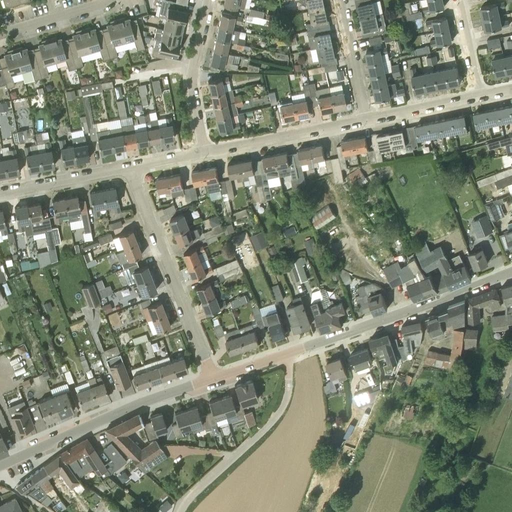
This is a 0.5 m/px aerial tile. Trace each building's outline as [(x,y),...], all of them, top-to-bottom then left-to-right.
[(159,17),(165,18),(184,22),(186,11),(183,11),(185,4),(175,2),(165,0),(164,0),(163,6),(161,6),(159,17)] [(245,0),(224,0),(223,5),(236,8),(236,7),(244,9),(245,4),(245,0)] [(307,11),(323,8),(321,0),(299,0),(300,0),(305,3),(307,11)] [(360,19),(376,15),(373,2),(371,2),(370,0),(355,0),(354,0),(356,6),(358,6),(360,19)] [(442,0),(428,0),(429,6),(422,7),(423,12),(444,8),(442,0)] [(483,19),(499,15),(498,9),(505,7),(504,2),(480,7),(483,19)] [(248,15),(263,18),(264,12),(250,8),(248,15)] [(307,31),(329,26),(328,21),(326,21),(323,8),(307,11),(310,23),(305,24),(307,31)] [(394,11),(395,19),(402,17),(401,9),(394,11)] [(240,24),(241,18),(240,17),(221,13),(218,26),(232,29),(233,23),(240,24)] [(376,15),(360,19),(363,31),(361,32),(363,37),(387,32),(383,14),(376,15)] [(267,19),(263,18),(248,15),(247,20),(266,25),(267,19)] [(499,15),(483,19),(486,30),(509,25),(508,20),(500,22),(499,16),(499,15)] [(117,20),(123,42),(133,39),(136,51),(144,48),(136,21),(130,23),(129,19),(124,20),(124,18),(125,18),(125,17),(117,20)] [(435,33),(449,30),(446,17),(426,22),(427,27),(434,26),(435,33)] [(183,23),(184,22),(165,18),(165,19),(163,29),(181,33),(183,23)] [(113,45),(123,42),(117,20),(109,22),(109,23),(110,22),(111,24),(106,25),(108,30),(102,31),(101,29),(110,58),(117,56),(113,45)] [(239,31),(232,29),(218,26),(216,39),(229,42),(236,43),(244,45),(245,39),(238,37),(239,31)] [(310,49),(315,48),(331,45),(328,32),(330,32),(329,26),(307,31),(310,49)] [(110,58),(101,29),(101,31),(96,33),(94,29),(90,30),(90,28),(91,28),(91,27),(83,30),(89,52),(99,49),(102,60),(110,58)] [(156,39),(160,40),(179,44),(179,43),(178,43),(181,33),(163,29),(156,27),(154,37),(156,38),(156,39)] [(79,54),(89,52),(83,30),(75,32),(75,33),(76,32),(76,34),(72,35),(74,40),(68,41),(67,39),(75,68),(83,66),(79,54)] [(449,30),(435,33),(436,40),(430,41),(431,47),(451,42),(449,30)] [(287,36),(289,45),(296,43),(294,34),(287,36)] [(381,36),(369,39),(370,45),(382,43),(381,36)] [(75,68),(67,39),(67,41),(61,43),(60,38),(56,40),(55,38),(57,38),(57,37),(49,39),(55,61),(65,59),(68,70),(75,68)] [(45,64),(55,61),(49,39),(40,42),(41,42),(42,42),(42,44),(38,45),(39,49),(34,51),(33,49),(41,78),(48,76),(45,64)] [(179,44),(160,40),(156,39),(153,49),(152,56),(164,58),(165,52),(176,55),(179,44)] [(226,53),(229,42),(216,39),(213,50),(226,53)] [(321,67),(323,66),(335,64),(337,63),(335,58),(334,58),(331,45),(315,48),(318,61),(320,61),(321,67)] [(429,45),(416,48),(416,49),(418,54),(430,51),(429,45)] [(41,78),(33,49),(32,49),(33,51),(27,53),(26,48),(22,49),(21,48),(23,48),(22,47),(14,49),(21,71),(24,83),(34,80),(41,78)] [(369,64),(382,61),(381,54),(388,53),(386,48),(366,52),(369,64)] [(11,74),(21,71),(14,49),(6,52),(8,52),(8,53),(4,55),(7,66),(1,68),(0,68),(5,84),(6,88),(14,86),(11,74)] [(233,55),(226,53),(213,50),(209,69),(218,71),(219,66),(236,69),(237,64),(231,63),(233,55)] [(495,75),(507,73),(503,57),(502,52),(490,55),(492,60),(495,75)] [(507,73),(511,71),(511,54),(503,57),(507,73)] [(392,72),(400,70),(398,65),(391,66),(389,60),(382,61),(369,64),(371,76),(384,73),(392,72)] [(445,69),(449,85),(460,83),(455,60),(444,63),(445,69)] [(335,64),(323,66),(324,72),(336,69),(335,64)] [(426,90),(423,74),(416,75),(415,68),(410,69),(415,92),(426,90)] [(445,69),(439,71),(434,72),(437,88),(449,85),(445,69)] [(335,71),(337,80),(344,78),(342,70),(335,71)] [(437,88),(434,72),(423,74),(426,90),(437,88)] [(387,85),(385,74),(384,73),(371,76),(374,88),(387,85)] [(210,95),(224,92),(223,83),(229,82),(228,77),(207,81),(210,95)] [(151,81),(154,95),(161,93),(158,79),(151,81)] [(113,86),(112,80),(100,83),(100,82),(80,87),(82,95),(102,91),(102,89),(113,86)] [(387,85),(374,88),(377,101),(390,98),(387,85)] [(333,110),(329,95),(327,87),(315,89),(320,113),(333,110)] [(67,99),(76,97),(74,90),(65,92),(67,99)] [(213,107),(241,100),(246,99),(245,95),(240,96),(240,95),(233,96),(232,90),(224,92),(210,95),(213,107)] [(270,105),(276,103),(274,92),(268,93),(270,105)] [(329,95),(333,110),(346,107),(343,92),(329,95)] [(110,136),(109,129),(107,120),(92,124),(86,96),(82,96),(85,116),(89,132),(90,140),(97,139),(99,152),(112,150),(110,136)] [(120,118),(127,117),(123,99),(116,101),(120,118)] [(292,102),(295,118),(308,115),(305,99),(292,102)] [(229,116),(228,109),(235,107),(243,106),(241,100),(213,107),(216,119),(229,116)] [(0,111),(8,110),(6,101),(0,102),(0,111)] [(282,121),(295,118),(292,102),(279,105),(282,121)] [(498,108),(501,122),(511,119),(511,116),(510,106),(498,108)] [(489,124),(496,123),(501,122),(498,108),(486,111),(489,124)] [(480,126),(489,124),(486,111),(474,114),(476,127),(480,126)] [(161,140),(158,126),(157,119),(150,120),(148,113),(143,114),(149,143),(161,140)] [(137,145),(149,143),(143,114),(138,115),(141,130),(134,131),(137,145)] [(82,133),(89,132),(85,116),(79,117),(82,133)] [(229,116),(216,119),(219,132),(239,127),(238,121),(231,123),(229,116)] [(451,118),(454,131),(467,129),(464,116),(451,118)] [(158,126),(161,140),(174,138),(170,117),(164,118),(166,125),(158,126)] [(443,134),(454,131),(451,118),(440,121),(442,134),(443,136),(443,134)] [(431,136),(438,135),(442,134),(440,121),(428,123),(431,136)] [(137,145),(134,131),(133,123),(121,126),(122,134),(125,147),(137,145)] [(418,139),(431,136),(428,123),(415,126),(418,139)] [(125,147),(122,134),(121,126),(109,129),(110,136),(112,150),(125,147)] [(407,127),(410,142),(412,149),(418,147),(413,126),(407,127)] [(389,133),(393,148),(405,146),(405,144),(410,142),(407,127),(402,128),(402,130),(389,133)] [(19,143),(25,142),(22,130),(16,131),(19,143)] [(379,151),(393,148),(389,133),(376,135),(376,134),(371,135),(374,150),(376,162),(381,161),(379,151)] [(73,145),(76,161),(89,158),(84,135),(71,138),(73,145)] [(353,138),(356,152),(368,149),(365,136),(353,138)] [(357,158),(356,152),(353,138),(341,141),(342,145),(344,155),(345,154),(350,153),(352,159),(357,158)] [(76,161),(73,145),(70,145),(66,146),(64,139),(58,140),(63,164),(76,161)] [(489,149),(501,146),(500,140),(486,144),(489,149)] [(38,152),(41,168),(54,165),(49,142),(44,143),(45,150),(38,152)] [(313,161),(314,166),(319,165),(318,160),(325,158),(322,145),(310,147),(313,161)] [(342,145),(337,146),(342,169),(347,168),(344,155),(342,145)] [(41,168),(38,152),(31,153),(29,146),(23,147),(28,171),(41,168)] [(315,168),(314,166),(313,161),(310,147),(298,150),(298,153),(301,163),(308,162),(309,169),(315,168)] [(3,159),(6,175),(19,172),(15,149),(9,150),(10,158),(3,159)] [(370,163),(376,162),(374,150),(368,151),(370,163)] [(292,174),(287,155),(287,152),(275,154),(278,168),(279,176),(291,174),(292,174)] [(293,154),(298,178),(300,184),(305,183),(301,163),(298,153),(293,154)] [(279,176),(278,168),(275,154),(263,157),(266,172),(260,173),(266,200),(268,199),(272,198),(267,178),(279,176)] [(295,178),(298,178),(293,154),(287,155),(292,174),(291,174),(292,179),(295,178)] [(339,157),(330,159),(333,171),(335,183),(344,181),(339,157)] [(242,175),(243,180),(249,179),(248,174),(254,173),(252,159),(240,162),(242,175)] [(238,181),(243,180),(242,175),(240,162),(227,164),(230,178),(237,176),(238,181)] [(228,192),(225,180),(219,182),(216,167),(204,169),(207,183),(208,192),(221,189),(221,194),(228,192)] [(479,187),(494,181),(511,174),(511,167),(476,181),(479,187)] [(365,177),(359,168),(348,175),(352,180),(350,181),(353,186),(354,184),(356,188),(368,181),(365,177)] [(194,185),(207,183),(204,169),(192,171),(194,185)] [(260,202),(266,200),(260,173),(254,175),(260,202)] [(168,176),(171,190),(183,187),(180,174),(168,176)] [(511,193),(511,174),(494,181),(497,189),(508,185),(511,194),(511,193)] [(172,194),(171,190),(168,176),(156,179),(159,192),(165,191),(166,196),(172,194)] [(225,180),(228,192),(229,199),(234,198),(231,179),(225,180)] [(102,190),(105,206),(113,204),(114,212),(120,211),(115,187),(102,190)] [(189,188),(192,200),(198,199),(195,187),(189,188)] [(186,201),(192,200),(189,188),(184,189),(186,201)] [(98,207),(105,206),(102,190),(89,192),(93,208),(92,208),(94,216),(100,215),(98,207)] [(91,231),(89,219),(85,200),(79,201),(78,195),(65,197),(68,213),(75,212),(76,219),(82,218),(83,220),(85,232),(91,231)] [(60,215),(68,213),(65,197),(52,200),(55,215),(54,215),(56,223),(62,222),(60,215)] [(498,214),(493,201),(485,204),(490,217),(498,214)] [(27,205),(30,220),(33,233),(45,231),(44,229),(45,229),(45,226),(40,202),(27,205)] [(317,229),(336,217),(328,204),(309,216),(317,229)] [(23,222),(30,220),(27,205),(14,207),(17,223),(18,231),(25,230),(23,222)] [(166,215),(175,211),(172,205),(163,209),(166,215)] [(175,232),(189,226),(184,214),(170,220),(175,232)] [(474,228),(478,237),(493,230),(486,215),(479,219),(482,225),(474,228)] [(112,229),(122,226),(120,220),(110,223),(112,229)] [(206,238),(217,234),(224,232),(221,223),(212,227),(213,229),(204,233),(206,238)] [(223,226),(226,234),(235,231),(232,223),(223,226)] [(189,226),(175,232),(180,244),(194,239),(194,238),(200,236),(197,228),(191,230),(189,226)] [(290,228),(292,234),(298,232),(296,226),(290,228)] [(51,228),(54,244),(60,243),(57,227),(51,228)] [(55,248),(54,244),(51,228),(45,229),(44,229),(45,231),(48,250),(36,252),(39,266),(45,264),(57,259),(55,248)] [(123,247),(137,242),(131,229),(118,235),(123,247)] [(7,233),(8,237),(9,242),(15,240),(13,232),(8,233),(7,233)] [(100,244),(113,239),(110,233),(98,238),(100,244)] [(246,233),(236,237),(239,245),(249,241),(246,233)] [(217,234),(206,238),(209,244),(219,240),(217,234)] [(269,245),(265,235),(252,241),(256,250),(269,245)] [(309,254),(318,250),(313,238),(304,242),(309,254)] [(84,250),(99,244),(97,239),(82,245),(84,250)] [(137,242),(123,247),(124,249),(116,252),(120,263),(142,254),(137,242)] [(189,266),(202,261),(199,253),(206,251),(204,245),(184,253),(189,266)] [(268,247),(271,255),(277,253),(274,245),(268,247)] [(433,282),(438,290),(439,292),(471,279),(459,254),(448,259),(447,256),(446,256),(440,245),(433,248),(434,251),(419,259),(426,269),(438,263),(445,276),(433,282)] [(475,268),(488,263),(481,246),(476,247),(477,250),(469,253),(475,268)] [(438,290),(433,282),(429,275),(429,274),(425,276),(414,258),(413,254),(409,257),(410,260),(408,261),(409,263),(409,264),(417,279),(427,294),(438,290)] [(293,260),(298,273),(305,271),(303,265),(305,265),(302,256),(293,260)] [(39,265),(37,260),(29,261),(19,263),(21,269),(39,265)] [(202,261),(189,266),(194,279),(214,271),(212,265),(205,268),(202,261)] [(219,274),(233,268),(231,261),(216,267),(219,274)] [(409,264),(409,263),(401,267),(398,261),(383,269),(392,287),(405,280),(414,299),(427,294),(417,279),(409,264)] [(151,277),(146,265),(139,268),(137,262),(122,268),(128,284),(136,280),(137,283),(151,277)] [(294,282),(300,280),(295,266),(289,268),(294,282)] [(233,268),(219,274),(221,280),(236,274),(233,268)] [(330,271),(333,280),(340,278),(337,269),(330,271)] [(342,275),(344,283),(350,281),(347,273),(342,275)] [(151,277),(137,283),(142,295),(156,290),(151,277)] [(203,300),(215,295),(213,288),(220,285),(217,279),(210,282),(210,283),(198,288),(203,300)] [(7,282),(2,284),(7,295),(11,292),(7,282)] [(88,305),(99,301),(98,298),(95,290),(92,282),(81,286),(88,305)] [(374,313),(387,309),(382,293),(386,291),(385,289),(372,282),(357,288),(360,295),(355,297),(361,313),(372,309),(374,313)] [(276,302),(284,299),(278,284),(271,287),(276,302)] [(511,322),(511,311),(511,287),(511,284),(508,284),(502,286),(507,303),(507,314),(492,316),(494,329),(509,327),(508,323),(511,322)] [(98,298),(106,294),(103,287),(95,290),(98,298)] [(320,289),(323,299),(333,328),(342,325),(338,314),(345,311),(342,302),(335,305),(333,300),(330,301),(326,289),(324,289),(324,288),(320,289)] [(482,294),(485,302),(490,301),(492,308),(501,305),(496,288),(482,294)] [(233,307),(248,301),(245,294),(230,301),(233,307)] [(478,305),(485,302),(482,294),(468,299),(470,322),(479,321),(478,305)] [(215,295),(203,300),(208,313),(221,308),(228,306),(225,300),(219,302),(215,295)] [(292,299),(294,304),(303,328),(310,325),(300,296),(292,299)] [(321,332),(333,328),(323,299),(311,303),(321,332)] [(462,348),(465,327),(465,324),(465,300),(448,305),(448,309),(446,310),(454,333),(453,342),(451,354),(429,349),(424,363),(445,368),(445,367),(448,368),(448,367),(456,369),(460,358),(462,348)] [(43,304),(46,311),(52,308),(50,301),(43,304)] [(151,319),(165,313),(160,301),(146,306),(151,319)] [(110,303),(102,306),(105,313),(112,310),(110,303)] [(295,330),(303,328),(294,304),(286,306),(295,330)] [(440,337),(454,333),(446,310),(426,317),(433,338),(440,336),(440,337)] [(269,325),(274,338),(285,334),(277,311),(261,316),(265,326),(269,325)] [(261,316),(260,312),(254,314),(253,315),(256,323),(239,329),(245,348),(259,343),(254,331),(265,326),(261,316)] [(165,313),(151,319),(156,331),(170,325),(165,313)] [(401,359),(407,359),(406,351),(413,351),(412,346),(421,345),(422,338),(422,334),(423,328),(422,321),(402,325),(405,344),(399,345),(401,359)] [(245,348),(239,329),(238,328),(226,332),(224,333),(223,331),(221,325),(213,328),(217,338),(225,335),(226,338),(231,353),(245,348)] [(465,327),(462,348),(475,349),(475,347),(478,328),(471,328),(465,327)] [(135,344),(148,339),(146,333),(132,338),(135,344)] [(398,361),(388,333),(371,338),(375,353),(385,350),(389,363),(383,365),(386,373),(391,374),(392,374),(397,362),(398,361)] [(6,342),(0,344),(3,350),(9,347),(6,342)] [(27,351),(24,343),(16,347),(18,353),(21,354),(27,351)] [(356,368),(373,362),(368,347),(351,354),(356,368)] [(117,387),(131,381),(120,353),(106,358),(117,387)] [(85,359),(84,355),(79,357),(84,370),(90,368),(86,359),(85,359)] [(170,360),(175,372),(187,368),(183,355),(170,360)] [(325,394),(330,392),(337,390),(334,383),(347,378),(340,357),(327,362),(334,380),(327,382),(327,384),(324,386),(325,394)] [(162,377),(175,372),(170,360),(158,364),(162,377)] [(150,381),(162,377),(158,364),(145,369),(150,381)] [(137,385),(150,381),(145,369),(133,373),(137,385)] [(41,372),(44,378),(50,376),(47,370),(41,372)] [(67,379),(72,377),(70,370),(64,372),(67,379)] [(412,377),(406,374),(401,387),(407,389),(412,377)] [(87,379),(96,400),(109,395),(101,376),(95,379),(94,376),(87,379)] [(21,381),(23,386),(31,384),(29,378),(21,381)] [(94,401),(96,400),(87,379),(88,382),(75,387),(82,406),(89,403),(90,404),(94,402),(94,401)] [(234,385),(241,405),(258,399),(252,379),(234,385)] [(376,402),(381,391),(380,384),(372,387),(374,391),(369,392),(368,389),(354,394),(359,408),(376,402)] [(240,405),(241,405),(234,385),(240,404),(234,406),(230,394),(220,398),(226,415),(236,411),(238,417),(244,414),(240,405)] [(52,395),(60,415),(73,409),(65,390),(52,395)] [(511,393),(505,391),(503,397),(511,400),(511,393)] [(46,420),(60,415),(52,395),(39,401),(46,420)] [(226,415),(220,398),(209,401),(212,412),(206,414),(210,426),(217,424),(215,419),(226,415)] [(416,418),(419,405),(405,402),(402,415),(416,418)] [(33,425),(32,422),(42,418),(36,403),(15,411),(16,414),(10,415),(16,432),(33,425)] [(210,426),(206,414),(200,416),(196,406),(186,409),(191,426),(193,432),(203,428),(205,428),(206,431),(212,430),(210,426)] [(181,430),(191,426),(186,409),(175,413),(178,423),(172,425),(176,437),(183,435),(181,430)] [(248,426),(255,424),(250,409),(243,411),(248,426)] [(152,422),(144,425),(143,426),(148,440),(157,437),(156,433),(167,429),(161,412),(150,416),(152,422)] [(143,426),(144,425),(144,423),(143,423),(140,413),(133,416),(126,419),(105,430),(131,458),(139,467),(146,475),(169,459),(163,450),(159,444),(155,438),(147,443),(140,448),(126,433),(141,426),(143,426)] [(83,454),(93,447),(87,438),(59,454),(75,477),(79,482),(76,478),(89,470),(89,471),(94,468),(88,461),(83,454)] [(104,449),(112,460),(104,465),(93,447),(83,454),(88,461),(94,468),(101,479),(107,475),(107,476),(118,468),(128,461),(112,443),(104,449)] [(71,488),(79,482),(75,477),(59,454),(57,455),(40,468),(47,477),(54,473),(57,476),(60,474),(71,488)] [(53,487),(47,477),(40,468),(30,475),(37,484),(38,484),(44,492),(50,498),(56,492),(53,487)] [(52,500),(50,498),(44,492),(38,484),(37,484),(30,475),(16,486),(45,506),(52,500)] [(94,505),(102,497),(96,491),(88,498),(94,505)] [(0,511),(21,511),(15,498),(0,505),(0,511)] [(162,511),(164,511),(172,505),(166,499),(158,507),(162,511)]
